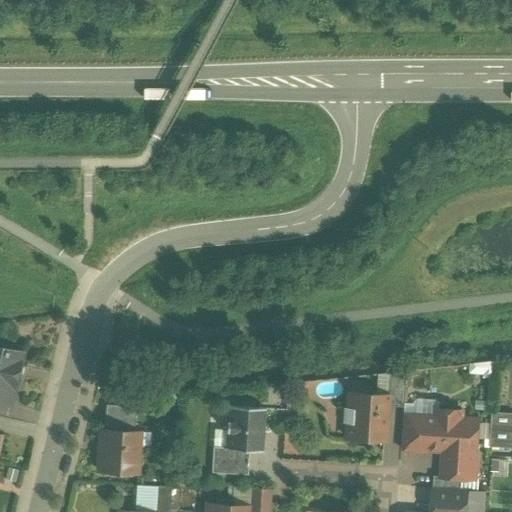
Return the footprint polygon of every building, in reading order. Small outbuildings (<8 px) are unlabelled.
[(22,353),(0,347),(0,402),(10,405),(22,353)] [(406,371),(387,373),(386,396),(387,396),(386,406),(403,407),(406,371)] [(386,396),(349,394),(348,408),(344,408),(343,423),(347,424),(346,438),(384,440),(386,406),(387,396),(386,396)] [(136,407),(106,405),(104,431),(134,433),(136,407)] [(265,409),(227,406),(227,407),(228,408),(225,448),(225,449),(249,451),(263,452),(263,451),(262,451),(265,410),(265,409)] [(462,412),(437,410),(437,418),(403,416),(401,448),(419,449),(420,451),(429,452),(431,450),(445,451),(443,477),(463,478),(463,472),(475,473),(478,470),(479,461),(476,458),(478,421),(462,420),(462,412)] [(511,413),(492,413),(491,430),(511,431),(511,413)] [(511,431),(491,430),(490,447),(511,448),(511,431)] [(104,431),(100,431),(98,470),(137,473),(139,447),(133,447),(134,433),(104,431)] [(249,451),(225,449),(225,448),(213,447),(211,473),(248,475),(249,451)] [(463,478),(443,477),(442,489),(462,490),(463,478)] [(170,511),(172,487),(155,486),(153,511),(170,511)] [(270,511),(272,489),(249,487),(248,507),(249,508),(248,511),(270,511)] [(442,489),(434,488),(432,511),(466,511),(468,490),(462,490),(442,489)]
